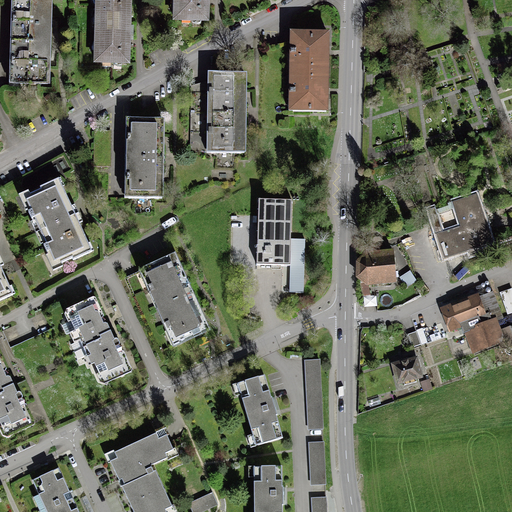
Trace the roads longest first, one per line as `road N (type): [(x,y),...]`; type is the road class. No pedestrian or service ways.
road 1 (residential): [(306,0),(0,160)]
road 2 (secondary): [(354,0),(345,317)]
road 3 (secondary): [(345,317),(353,511)]
road 4 (residential): [(264,344),(295,392),(308,511)]
road 5 (residential): [(345,317),(392,314),(511,266)]
road 6 (residential): [(162,392),(105,267)]
